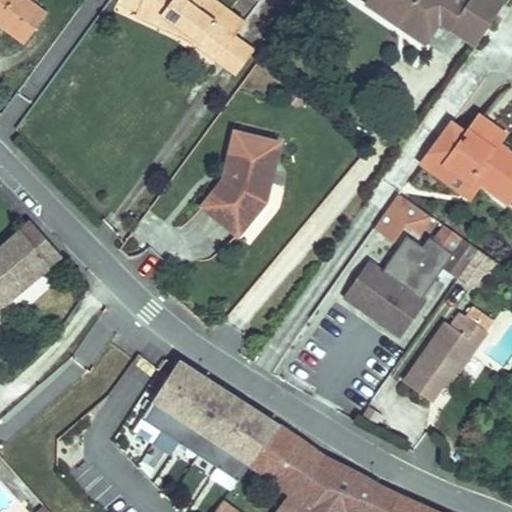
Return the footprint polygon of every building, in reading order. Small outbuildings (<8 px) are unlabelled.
[(24,0),(0,0),(0,28),(19,43),(42,13),(24,0)] [(175,39),(207,64),(226,39),(190,12),(197,2),(194,0),(112,0),(109,11),(128,17),(126,23),(175,39)] [(198,0),(197,2),(190,12),(226,39),(236,26),(199,0),(198,0)] [(387,8),(373,0),(359,0),(382,14),(387,8)] [(373,0),(387,8),(382,14),(415,35),(429,13),(471,40),(499,0),(373,0)] [(226,39),(207,64),(227,78),(246,54),(226,39)] [(440,121),(420,152),(463,181),(466,177),(475,183),(499,199),(511,179),(511,157),(486,140),(484,143),(459,126),(455,131),(440,121)] [(264,139),(219,130),(211,171),(219,173),(218,180),(191,206),(227,233),(254,198),(264,139)] [(463,181),(420,152),(412,163),(464,198),(475,183),(466,177),(463,181)] [(219,173),(211,171),(210,179),(218,180),(219,173)] [(29,221),(0,247),(0,317),(66,260),(29,221)] [(471,250),(457,240),(436,266),(450,277),(463,287),(471,277),(477,281),(491,264),(471,250)] [(362,258),(335,293),(389,333),(416,298),(362,258)] [(444,378),(480,331),(467,321),(473,312),(465,305),(458,314),(455,311),(443,326),(436,321),(392,380),(419,401),(432,382),(439,374),(444,378)] [(486,322),(473,312),(467,321),(480,331),(486,322)] [(175,360),(132,415),(201,464),(219,441),(237,452),(263,416),(175,360)] [(439,374),(432,382),(437,386),(444,378),(439,374)] [(263,416),(237,452),(292,487),(320,450),(263,416)] [(342,462),(320,450),(292,487),(315,499),(342,462)] [(370,511),(386,488),(342,462),(315,499),(292,487),(273,511),(370,511)] [(248,486),(240,498),(258,510),(267,498),(248,486)] [(386,488),(370,511),(394,511),(403,498),(386,488)] [(431,511),(403,498),(394,511),(431,511)]
